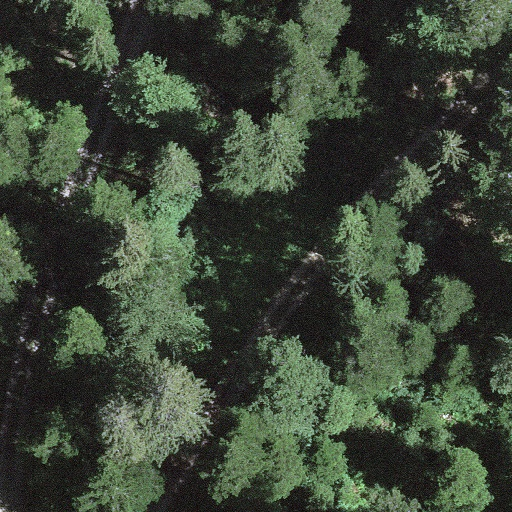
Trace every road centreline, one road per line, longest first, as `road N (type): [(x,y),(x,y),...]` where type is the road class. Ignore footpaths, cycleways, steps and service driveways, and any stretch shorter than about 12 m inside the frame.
road 1 (track): [(511,69),(336,241),(142,511)]
road 2 (track): [(152,0),(30,315),(8,425),(7,511)]
